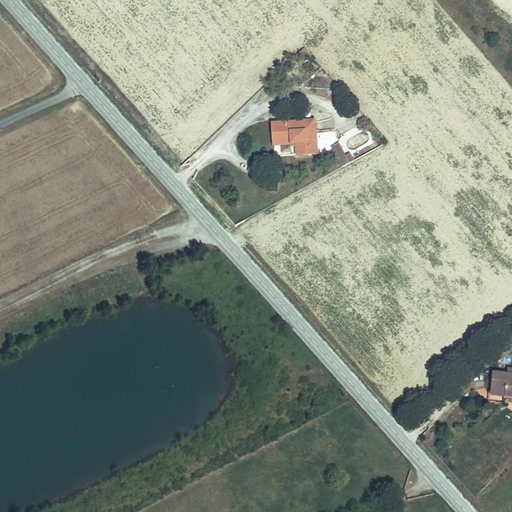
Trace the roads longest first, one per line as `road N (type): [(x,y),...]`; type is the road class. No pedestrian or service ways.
road 1 (tertiary): [(467,511),(8,0)]
road 2 (unknown): [(402,439),(511,340)]
